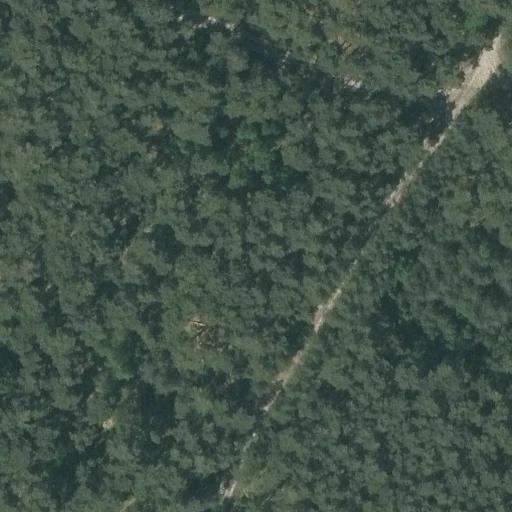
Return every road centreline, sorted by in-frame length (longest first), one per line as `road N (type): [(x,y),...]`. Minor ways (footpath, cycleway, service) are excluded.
road 1 (track): [(219,511),(451,107)]
road 2 (track): [(142,0),(236,37),(381,75),(451,107)]
